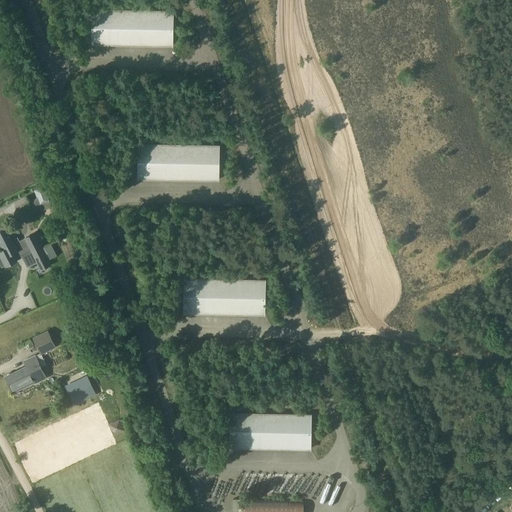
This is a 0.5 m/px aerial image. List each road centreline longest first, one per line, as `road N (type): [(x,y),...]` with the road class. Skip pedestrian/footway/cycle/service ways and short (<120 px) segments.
road 1 (track): [(371,332),(314,171),(291,79),(288,0)]
road 2 (track): [(511,349),(462,353),(406,335),(342,333)]
